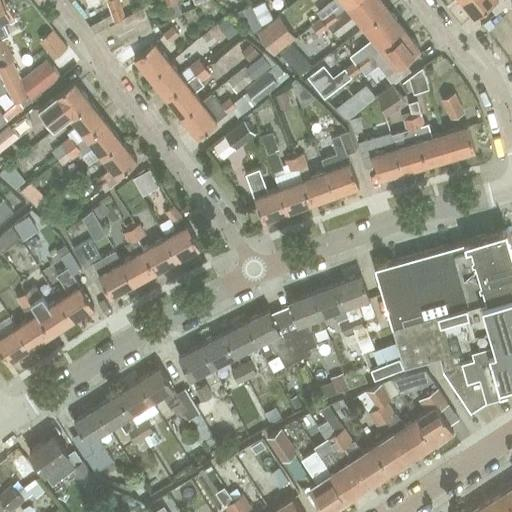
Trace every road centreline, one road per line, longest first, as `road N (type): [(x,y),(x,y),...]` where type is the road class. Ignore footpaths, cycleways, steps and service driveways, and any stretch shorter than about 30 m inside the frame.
road 1 (residential): [(255,271),(62,0)]
road 2 (residential): [(4,414),(255,271)]
road 3 (residential): [(255,271),(511,189)]
road 4 (residential): [(415,0),(497,90),(511,173)]
road 5 (residential): [(407,511),(511,437)]
